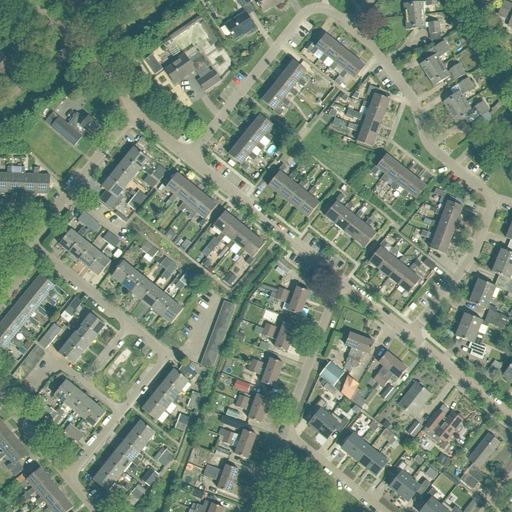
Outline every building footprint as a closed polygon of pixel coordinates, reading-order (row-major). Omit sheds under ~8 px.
[(275,7),(285,1),(284,0),(256,0),(264,11),(274,5),(275,7)] [(404,5),(405,17),(425,15),(424,7),(437,5),(436,0),(425,0),(426,2),(404,5)] [(511,27),(511,5),(504,2),(499,15),(511,20),(509,26),(511,27)] [(458,11),(453,14),(456,18),(455,19),(457,23),(458,22),(461,26),(465,23),(458,11)] [(256,28),(248,16),(245,12),(225,25),(226,26),(221,29),(225,35),(227,36),(231,33),(235,40),(246,33),(246,34),(256,28)] [(429,34),(440,33),(439,22),(426,23),(425,15),(405,17),(406,30),(428,27),(429,34)] [(163,42),(166,47),(173,57),(180,52),(173,42),(172,41),(202,20),(200,16),(169,37),(163,42)] [(204,21),(200,24),(211,40),(208,43),(211,46),(214,44),(218,42),(204,21)] [(466,24),(459,28),(462,33),(469,29),(466,24)] [(304,48),(313,56),(314,56),(318,50),(324,54),(325,55),(335,43),(326,35),(317,46),(316,47),(315,46),(310,42),(304,48)] [(420,65),(427,76),(443,65),(439,59),(451,51),(444,41),(435,47),(439,53),(420,65)] [(335,43),(325,55),(324,54),(319,60),(324,64),(329,58),(334,62),(335,63),(345,51),(335,43)] [(8,44),(0,54),(0,72),(2,75),(19,53),(8,44)] [(470,47),(472,52),(475,52),(479,49),(475,44),(470,47)] [(211,72),(199,54),(195,48),(185,54),(172,63),(173,64),(165,70),(175,84),(195,71),(201,79),(198,81),(205,92),(221,81),(214,71),(211,72)] [(345,51),(335,63),(334,62),(329,68),(334,71),(338,65),(343,70),(345,71),(355,58),(345,51)] [(339,76),(343,79),(348,73),(355,79),(365,66),(355,58),(345,71),(343,70),(339,76)] [(286,71),(298,81),(296,83),(303,88),(307,84),(300,78),(306,71),(300,66),(294,61),(286,71)] [(443,65),(427,76),(434,87),(452,75),(456,80),(465,74),(459,65),(448,72),(443,65)] [(160,66),(152,72),(155,75),(163,70),(160,66)] [(278,81),(290,91),(289,93),(295,98),(299,93),(292,88),(296,83),(298,81),(286,71),(278,81)] [(339,76),(334,82),(340,86),(344,82),(343,79),(339,76)] [(443,102),(450,113),(467,102),(462,95),(474,88),(468,78),(459,84),(462,90),(443,102)] [(270,91),(282,101),(281,102),(288,107),(291,104),(284,98),(289,93),(290,91),(278,81),(270,91)] [(373,98),(371,104),(371,106),(385,112),(390,99),(377,95),(379,90),(370,86),(366,95),(373,98)] [(276,108),(281,102),(282,101),(270,91),(262,101),(274,110),(273,112),(280,117),(283,113),(276,108)] [(467,102),(450,113),(457,124),(476,112),(479,117),(489,111),(483,101),(471,109),(467,102)] [(362,107),(360,114),(367,116),(366,118),(381,123),(385,112),(371,106),(371,104),(364,102),(362,107)] [(364,122),(362,128),(363,128),(362,130),(377,135),(381,123),(366,118),(367,116),(360,114),(348,109),(346,116),(364,122)] [(51,127),(58,133),(74,146),(86,131),(93,137),(101,127),(89,116),(86,120),(78,112),(68,125),(59,117),(51,127)] [(480,128),(492,119),(492,118),(489,114),(476,122),(480,128)] [(253,125),(265,135),(264,137),(270,141),(273,137),(268,132),(273,125),(261,115),(253,125)] [(372,148),(377,135),(362,130),(363,128),(362,128),(349,123),(347,129),(360,133),(357,142),(372,148)] [(245,135),(257,145),(256,146),(262,151),(265,147),(260,142),(264,137),(265,135),(253,125),(245,135)] [(237,145),(249,155),(248,156),(254,161),(257,157),(252,152),(256,146),(257,145),(245,135),(237,145)] [(244,162),(248,156),(249,155),(237,145),(229,155),(241,164),(240,166),(246,171),(250,167),(244,162)] [(141,169),(150,177),(151,177),(158,183),(162,177),(155,171),(154,173),(144,165),(149,159),(135,147),(126,157),(141,169)] [(379,170),(384,174),(386,176),(396,163),(386,155),(376,168),(375,166),(370,172),(375,176),(379,170)] [(133,179),(141,169),(126,157),(118,167),(133,179)] [(396,163),(386,176),(384,174),(380,180),(380,181),(384,184),(389,178),(394,182),(396,183),(406,171),(396,163)] [(267,186),(278,194),(289,180),(288,179),(282,174),(287,168),(282,165),(277,171),(279,172),(267,186)] [(8,174),(8,193),(21,193),(22,175),(21,175),(12,175),(12,167),(8,167),(8,174)] [(125,189),(133,179),(118,167),(111,177),(125,189)] [(22,175),(21,193),(35,194),(35,175),(34,175),(25,175),(26,168),(21,168),(21,175),(22,175)] [(35,175),(35,194),(48,194),(49,176),(39,175),(39,169),(39,168),(34,168),(34,175),(35,175)] [(406,171),(396,183),(394,182),(389,188),(394,192),(399,185),(404,190),(406,191),(416,179),(406,171)] [(0,192),(8,193),(8,174),(0,173),(0,192)] [(289,180),(278,194),(288,202),(299,188),(298,186),(292,182),(296,176),(292,173),(288,179),(289,180)] [(173,204),(178,198),(176,196),(187,182),(177,174),(174,178),(166,188),(174,194),(169,201),(173,204)] [(102,187),(117,198),(122,203),(126,199),(120,195),(125,189),(111,177),(102,187)] [(153,189),(158,183),(151,177),(150,177),(145,183),(153,189)] [(406,191),(404,190),(399,196),(404,199),(408,193),(416,199),(426,186),(416,179),(406,191)] [(299,188),(288,202),(298,210),(309,196),(307,194),(302,190),(306,184),(302,181),(298,186),(299,188)] [(385,185),(384,184),(380,181),(375,187),(380,191),(385,185)] [(176,196),(178,198),(184,202),(178,209),(183,212),(188,206),(186,204),(197,190),(187,182),(176,196)] [(309,196),(298,210),(308,218),(319,204),(311,197),(316,192),(312,189),(307,194),(309,196)] [(385,189),(381,198),(386,200),(389,191),(385,189)] [(433,194),(442,197),(443,198),(445,192),(436,189),(435,190),(433,194)] [(186,204),(188,206),(193,210),(188,216),(192,220),(197,213),(196,212),(207,198),(197,190),(186,204)] [(135,196),(142,202),(146,197),(139,191),(135,196)] [(325,217),(335,225),(347,210),(345,209),(339,204),(344,198),(340,195),(334,202),(332,200),(325,209),(329,212),(325,217)] [(135,196),(127,205),(135,211),(142,202),(135,196)] [(447,205),(444,211),(443,214),(458,219),(463,207),(449,202),(449,200),(443,198),(442,197),(440,203),(447,205)] [(196,212),(197,213),(203,218),(198,224),(202,228),(208,221),(206,219),(217,206),(207,198),(196,212)] [(347,210),(335,225),(345,233),(356,218),(355,217),(349,212),(353,206),(349,203),(345,209),(347,210)] [(442,217),(440,223),(439,225),(454,231),(458,219),(443,214),(444,211),(438,209),(436,215),(442,217)] [(356,218),(345,233),(355,240),(366,226),(364,224),(359,220),(363,214),(359,211),(355,217),(356,218)] [(213,226),(222,233),(217,239),(215,237),(207,247),(212,251),(220,242),(225,236),(224,234),(235,220),(225,212),(213,226)] [(78,220),(88,228),(94,221),(84,213),(78,220)] [(366,226),(355,240),(365,248),(376,234),(368,228),(373,222),(372,221),(369,219),(369,218),(364,224),(366,226)] [(224,234),(225,236),(231,241),(227,247),(230,250),(235,244),(233,242),(245,228),(235,220),(224,234)] [(94,221),(88,228),(95,234),(101,226),(94,221)] [(438,228),(435,235),(434,237),(449,243),(454,231),(439,225),(440,223),(434,221),(432,226),(438,228)] [(69,252),(81,238),(81,237),(86,231),(82,228),(77,234),(71,230),(59,244),(69,252)] [(230,250),(236,255),(240,258),(245,252),(243,250),(255,236),(245,228),(233,242),(235,244),(230,250)] [(171,241),(177,235),(170,230),(165,236),(171,241)] [(109,232),(103,239),(109,244),(115,237),(109,232)] [(445,255),(449,243),(434,237),(435,235),(429,233),(427,239),(433,241),(430,249),(445,255)] [(243,250),(245,252),(250,256),(245,262),(250,266),(255,259),(254,257),(265,244),(255,236),(243,250)] [(115,237),(109,244),(115,249),(121,242),(115,237)] [(79,260),(91,245),(81,238),(69,252),(79,260)] [(184,251),(191,243),(188,241),(187,239),(180,248),(184,251)] [(369,262),(379,270),(391,256),(389,254),(383,249),(388,243),(384,240),(378,247),(380,248),(369,262)] [(147,242),(141,249),(147,254),(153,247),(147,242)] [(89,268),(100,253),(91,245),(79,260),(89,268)] [(153,247),(147,254),(153,259),(159,251),(153,247)] [(391,256),(379,270),(389,278),(401,264),(399,262),(393,257),(397,251),(394,248),(389,254),(391,256)] [(118,250),(113,256),(115,257),(118,259),(122,253),(118,250)] [(501,250),(497,261),(511,267),(511,254),(506,252),(501,250)] [(100,253),(89,268),(99,276),(110,261),(100,253)] [(401,264),(389,278),(399,286),(411,272),(408,270),(409,270),(402,265),(407,259),(403,256),(399,262),(401,264)] [(166,258),(160,265),(166,270),(172,263),(166,258)] [(276,264),(288,274),(292,269),(280,259),(276,264)] [(423,263),(432,271),(436,267),(427,259),(423,263)] [(207,260),(203,265),(208,269),(212,264),(207,260)] [(122,284),(134,269),(124,261),(111,276),(122,284)] [(492,272),(499,275),(510,279),(511,274),(511,267),(497,261),(492,272)] [(172,263),(166,270),(172,275),(178,268),(172,263)] [(411,272),(399,286),(409,294),(418,283),(420,280),(412,273),(417,267),(413,264),(409,270),(408,270),(411,272)] [(132,292),(144,277),(134,269),(122,284),(132,292)] [(186,274),(180,281),(186,286),(192,278),(186,274)] [(32,285),(48,298),(49,297),(48,296),(53,289),(55,290),(54,291),(62,297),(66,293),(56,285),(54,287),(40,275),(32,285)] [(230,286),(235,280),(228,275),(223,281),(230,286)] [(141,300),(154,285),(144,277),(132,292),(141,300)] [(192,278),(186,286),(192,291),(198,283),(192,278)] [(496,287),(478,280),(474,291),(491,299),(496,287)] [(23,296),(39,309),(40,307),(39,306),(45,299),(46,300),(46,301),(54,308),(57,303),(49,297),(48,298),(32,285),(23,296)] [(151,308),(164,293),(154,285),(141,300),(151,308)] [(279,288),(277,294),(305,304),(310,292),(298,287),(295,294),(279,288)] [(487,310),(491,299),(474,291),(469,303),(487,310)] [(272,292),(268,301),(274,303),(275,299),(279,301),(291,305),(289,312),(301,317),(305,304),(277,294),(272,292)] [(161,316),(174,301),(164,293),(151,308),(161,316)] [(15,306),(31,319),(32,318),(31,317),(36,310),(38,311),(37,312),(45,318),(48,314),(40,307),(39,309),(23,296),(15,306)] [(174,301),(161,316),(171,324),(184,309),(174,301)] [(222,307),(234,312),(236,306),(224,302),(222,307)] [(66,310),(73,316),(78,310),(70,305),(66,310)] [(6,317),(22,329),(23,328),(23,327),(28,321),(29,321),(29,322),(36,328),(40,324),(32,318),(31,319),(15,306),(6,317)] [(220,313),(232,318),(234,312),(222,307),(220,313)] [(66,310),(61,316),(68,322),(73,316),(66,310)] [(265,310),(263,318),(276,323),(279,315),(265,310)] [(489,310),(487,316),(498,320),(500,314),(489,310)] [(82,323),(98,335),(106,326),(90,313),(82,323)] [(230,324),(232,318),(220,313),(218,319),(230,324)] [(464,314),(460,325),(478,332),(485,335),(489,324),(503,330),(505,324),(498,320),(487,316),(484,322),(464,314)] [(500,314),(498,320),(505,324),(508,317),(500,314)] [(0,324),(0,328),(13,340),(14,338),(20,331),(21,332),(20,332),(28,339),(32,335),(23,328),(22,329),(6,317),(0,324)] [(215,325),(227,329),(230,324),(218,319),(215,325)] [(90,345),(98,335),(82,323),(74,333),(90,345)] [(55,324),(50,330),(57,336),(62,330),(55,324)] [(264,329),(292,340),(296,329),(284,324),(282,330),(266,324),(264,329)] [(225,335),(227,329),(215,325),(213,331),(225,335)] [(456,337),(470,343),(468,348),(472,350),(470,355),(482,359),(487,348),(479,345),(480,341),(475,339),(478,332),(460,325),(456,337)] [(254,332),(278,341),(275,349),(287,353),(292,340),(264,329),(257,327),(254,332)] [(0,346),(4,350),(11,341),(13,342),(12,343),(20,349),(23,345),(14,338),(13,340),(0,328),(0,346)] [(50,330),(45,336),(52,342),(57,336),(50,330)] [(223,341),(225,335),(213,331),(211,337),(223,341)] [(66,342),(82,355),(90,345),(74,333),(66,342)] [(245,336),(238,333),(235,339),(243,342),(245,336)] [(336,347),(341,336),(334,333),(329,344),(336,347)] [(351,348),(349,354),(346,364),(351,366),(362,337),(350,333),(345,345),(351,348)] [(209,342),(221,347),(223,341),(211,337),(209,342)] [(362,337),(351,366),(357,368),(363,352),(370,354),(374,341),(362,337)] [(73,365),(82,355),(66,342),(58,353),(73,365)] [(207,348),(219,353),(221,347),(209,342),(207,348)] [(511,350),(509,345),(502,349),(505,355),(511,351),(511,350)] [(33,351),(42,358),(46,354),(36,346),(33,351)] [(217,358),(219,353),(207,348),(205,354),(217,358)] [(29,355),(39,362),(42,358),(33,351),(29,355)] [(384,367),(374,380),(379,384),(389,371),(397,361),(387,352),(379,363),(384,367)] [(202,360),(214,364),(217,358),(205,354),(202,360)] [(26,359),(35,367),(39,362),(29,355),(26,359)] [(23,364),(32,371),(35,367),(26,359),(23,364)] [(251,365),(279,375),(283,363),(271,359),(268,365),(253,359),(251,365)] [(212,370),(214,364),(202,360),(200,366),(212,370)] [(389,371),(379,384),(383,388),(389,380),(395,384),(399,379),(408,369),(397,361),(389,371)] [(110,362),(102,375),(108,378),(116,366),(110,362)] [(19,368),(28,375),(32,371),(23,364),(19,368)] [(192,381),(197,375),(184,364),(179,370),(192,381)] [(330,364),(323,374),(335,384),(343,374),(330,364)] [(273,389),(279,375),(251,365),(248,371),(264,377),(261,385),(273,389)] [(482,374),(487,378),(493,369),(487,366),(482,374)] [(502,376),(511,383),(511,367),(510,366),(502,376)] [(16,372),(25,379),(28,375),(19,368),(16,372)] [(167,379),(182,391),(189,382),(174,370),(167,379)] [(21,384),(25,379),(16,372),(12,376),(21,384)] [(60,387),(63,383),(64,382),(57,376),(57,377),(53,381),(60,387)] [(348,376),(341,393),(350,400),(359,385),(348,376)] [(174,401),(174,402),(176,404),(179,400),(177,398),(182,391),(167,379),(159,389),(174,401)] [(54,395),(52,398),(55,400),(57,398),(63,403),(75,388),(66,380),(54,395)] [(237,381),(234,388),(247,393),(250,386),(237,381)] [(328,391),(332,387),(327,383),(324,388),(328,391)] [(415,417),(419,412),(418,411),(431,395),(417,383),(400,405),(415,417)] [(390,386),(381,396),(388,402),(397,391),(390,386)] [(75,388),(63,403),(64,404),(62,406),(66,409),(68,407),(73,411),(85,396),(75,388)] [(166,411),(174,402),(174,401),(159,389),(151,399),(166,411)] [(193,392),(190,399),(199,402),(202,395),(193,392)] [(351,400),(360,407),(365,402),(355,394),(351,400)] [(239,395),(237,401),(247,404),(249,399),(239,395)] [(253,407),(265,411),(270,400),(257,395),(253,406),(253,407)] [(32,403),(40,412),(47,405),(39,396),(32,403)] [(85,396),(73,411),(83,419),(95,404),(85,396)] [(158,421),(166,411),(151,399),(143,409),(158,421)] [(190,399),(188,406),(197,410),(199,402),(190,399)] [(316,414),(307,425),(317,433),(331,415),(323,408),(327,403),(321,399),(312,411),(316,414)] [(260,425),(265,411),(253,407),(253,406),(247,404),(237,401),(235,406),(251,412),(248,420),(260,425)] [(95,404),(83,419),(93,427),(105,412),(95,404)] [(228,409),(226,415),(238,419),(240,413),(234,411),(235,408),(228,406),(227,409),(228,409)] [(355,406),(352,410),(357,415),(360,410),(355,406)] [(51,408),(45,415),(45,416),(50,420),(56,412),(51,408)] [(438,411),(426,427),(443,440),(439,445),(438,446),(443,450),(448,444),(446,442),(454,433),(455,433),(456,434),(458,434),(459,434),(460,433),(462,430),(462,428),(461,426),(460,425),(463,421),(462,420),(463,419),(463,417),(460,415),(459,415),(458,415),(457,416),(452,412),(447,419),(444,417),(445,416),(438,411)] [(56,412),(50,420),(56,425),(62,418),(56,412)] [(180,414),(178,422),(187,425),(189,418),(180,414)] [(331,415),(317,433),(327,441),(337,428),(341,432),(349,422),(344,418),(342,421),(333,414),(331,415)] [(223,416),(221,423),(242,430),(244,424),(223,416)] [(384,430),(388,425),(383,420),(378,426),(384,430)] [(132,431),(147,443),(155,433),(140,421),(132,431)] [(0,441),(11,433),(2,422),(0,423),(0,441)] [(178,422),(175,429),(184,432),(187,425),(178,422)] [(416,422),(407,433),(413,438),(422,427),(416,422)] [(70,424),(64,431),(64,432),(69,436),(75,428),(70,424)] [(75,428),(69,436),(78,443),(84,435),(75,428)] [(139,453),(147,443),(132,431),(124,441),(139,453)] [(224,437),(252,447),(256,435),(244,431),(242,436),(226,431),(224,437)] [(0,448),(4,452),(2,454),(1,453),(0,453),(0,460),(6,456),(5,455),(19,443),(11,433),(0,441),(0,448)] [(354,433),(341,449),(350,456),(361,442),(363,440),(354,433)] [(391,434),(386,440),(389,442),(392,438),(394,436),(391,434)] [(468,460),(473,463),(460,480),(473,490),(484,476),(478,471),(500,443),(489,434),(468,460)] [(248,459),(252,447),(224,437),(222,442),(237,448),(235,455),(248,459)] [(131,462),(131,463),(137,467),(140,463),(135,458),(139,453),(124,441),(116,450),(131,462)] [(361,442),(350,456),(358,463),(370,449),(361,442)] [(12,463),(11,465),(10,464),(6,467),(14,477),(23,469),(18,462),(28,454),(19,443),(5,455),(6,456),(12,463)] [(193,447),(190,454),(203,459),(206,453),(193,447)] [(218,448),(215,454),(229,459),(231,453),(218,448)] [(162,455),(170,461),(174,455),(167,449),(162,455)] [(370,449),(358,463),(367,470),(379,456),(370,449)] [(108,460),(123,472),(131,463),(131,462),(116,450),(108,460)] [(379,456),(367,470),(376,477),(389,461),(380,454),(379,456)] [(157,461),(165,467),(170,461),(162,455),(157,461)] [(437,461),(441,463),(447,467),(450,461),(440,456),(437,461)] [(115,482),(123,472),(108,460),(101,470),(115,482)] [(400,475),(389,488),(399,495),(411,480),(412,478),(404,471),(407,466),(402,462),(395,471),(400,475)] [(205,470),(235,481),(239,470),(226,465),(224,471),(207,465),(205,470)] [(30,497),(36,492),(34,490),(49,478),(41,468),(26,480),(33,488),(27,493),(30,497)] [(146,475),(154,481),(159,475),(151,469),(146,475)] [(107,492),(115,482),(101,470),(92,480),(107,492)] [(230,492),(235,481),(205,470),(203,476),(220,482),(218,487),(230,492)] [(142,481),(149,487),(154,481),(146,475),(142,481)] [(38,506),(44,501),(43,500),(57,488),(49,478),(34,490),(36,492),(41,497),(35,502),(38,506)] [(411,480),(399,495),(408,503),(418,490),(423,494),(430,484),(425,480),(420,487),(411,480)] [(42,511),(50,511),(52,511),(51,510),(65,498),(57,488),(43,500),(44,501),(49,507),(43,511),(42,511)] [(131,494),(138,500),(143,494),(135,488),(131,494)] [(194,489),(192,496),(202,499),(204,493),(194,489)] [(126,500),(134,506),(138,500),(131,494),(126,500)] [(431,497),(418,511),(435,511),(441,506),(442,504),(431,497)] [(68,511),(73,508),(65,498),(51,510),(52,511),(68,511)] [(193,503),(191,509),(200,511),(222,511),(224,508),(212,504),(205,501),(203,507),(193,503)] [(441,506),(435,511),(461,511),(455,507),(453,510),(443,502),(442,504),(441,506)]
